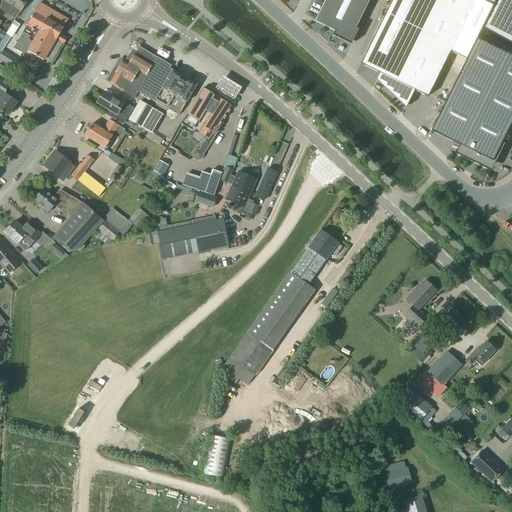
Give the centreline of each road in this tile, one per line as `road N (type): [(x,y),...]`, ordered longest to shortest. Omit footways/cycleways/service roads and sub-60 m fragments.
road 1 (residential): [(337,160),(243,277),(108,392),(91,418),(86,460)]
road 2 (unclassified): [(261,0),(466,193),(486,200),(511,190)]
road 3 (secondary): [(337,160),(212,53),(142,10)]
road 4 (secondary): [(511,324),(337,160)]
road 5 (residential): [(246,511),(236,499),(86,460)]
road 6 (tertiary): [(26,147),(112,15)]
